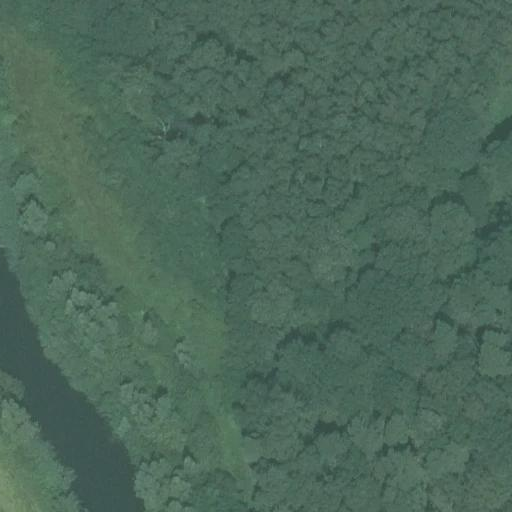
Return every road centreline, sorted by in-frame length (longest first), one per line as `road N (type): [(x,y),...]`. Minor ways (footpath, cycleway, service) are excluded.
road 1 (track): [(395,269),(340,173),(117,0)]
road 2 (track): [(420,511),(406,378),(423,325),(416,295),(395,269)]
